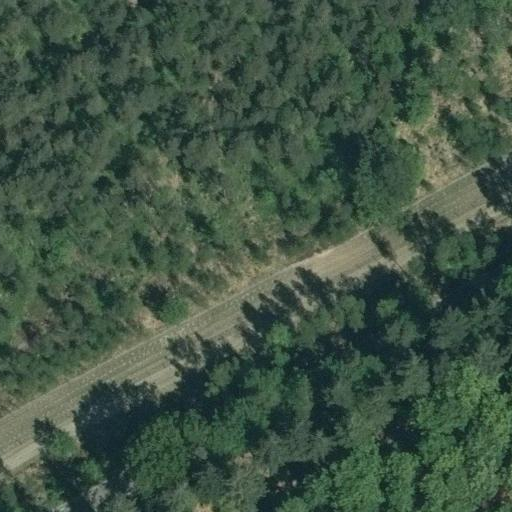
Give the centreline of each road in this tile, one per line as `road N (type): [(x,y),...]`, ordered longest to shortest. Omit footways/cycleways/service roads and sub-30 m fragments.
road 1 (track): [(511,199),(0,469)]
road 2 (tertiary): [(73,511),(511,272)]
